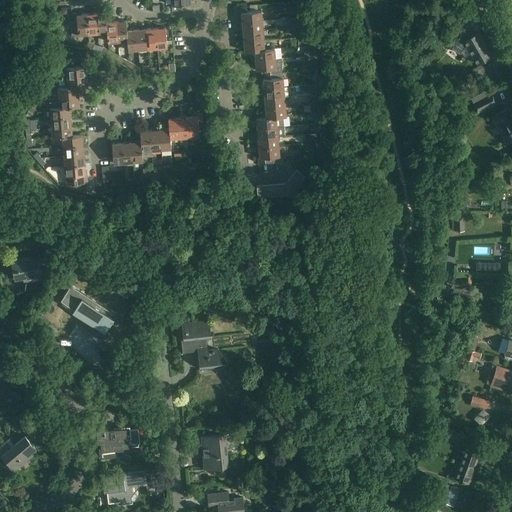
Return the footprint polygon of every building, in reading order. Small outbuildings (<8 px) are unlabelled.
[(241,12),(242,22),(262,20),(261,10),(246,12),(246,7),(239,7),(240,12),(241,12)] [(98,33),(107,32),(106,22),(107,22),(106,12),(96,13),(98,33)] [(78,34),(87,34),(86,14),(76,15),(76,13),(71,14),(72,20),(77,20),(77,28),(71,29),(71,37),(79,37),(78,34)] [(87,34),(98,33),(96,13),(86,14),(87,34)] [(242,22),(243,32),(263,30),(262,20),(242,22)] [(107,42),(117,41),(116,21),(107,22),(106,22),(107,32),(107,42)] [(117,41),(127,40),(126,31),(127,31),(126,21),(116,21),(117,41)] [(308,26),(301,27),(304,44),(311,42),(308,26)] [(165,27),(155,28),(157,48),(167,47),(165,27)] [(155,28),(146,29),(147,49),(157,48),(155,28)] [(146,29),(136,30),(137,50),(147,49),(146,29)] [(127,40),(127,50),(137,50),(136,30),(127,31),(126,31),(127,40)] [(243,32),(244,41),(264,40),(263,30),(243,32)] [(464,32),(452,48),(459,54),(466,44),(477,64),(478,63),(490,56),(491,56),(478,32),(477,33),(477,34),(471,37),(464,32)] [(244,41),(245,51),(264,49),(264,40),(244,41)] [(322,49),(320,41),(313,42),(315,51),(322,49)] [(255,51),(255,60),(275,58),(281,57),(281,48),(274,48),(264,49),(245,51),(255,51)] [(263,69),(264,74),(282,73),(282,63),(276,64),(275,58),(255,60),(256,70),(263,69)] [(66,68),(67,78),(87,76),(86,66),(88,66),(87,61),(81,62),(81,67),(66,68)] [(485,66),(479,69),(483,76),(497,77),(499,76),(495,68),(488,72),(485,66)] [(54,68),(49,77),(53,79),(58,78),(56,68),(54,68)] [(263,79),(264,89),(284,87),(282,73),(264,74),(264,79),(263,79)] [(67,78),(68,87),(78,86),(78,87),(88,86),(87,76),(67,78)] [(53,79),(49,77),(43,87),(47,89),(53,79)] [(58,88),(59,98),(79,96),(78,87),(78,86),(68,87),(58,88)] [(264,89),(265,98),(284,97),(288,96),(288,87),(284,87),(264,89)] [(474,103),(478,112),(496,103),(491,94),(474,103)] [(59,98),(60,107),(60,108),(69,107),(70,107),(79,106),(79,96),(59,98)] [(41,99),(37,97),(30,107),(34,110),(41,99)] [(265,98),(265,108),(285,107),(284,97),(265,98)] [(45,118),(45,119),(70,116),(70,107),(69,107),(60,108),(60,107),(44,109),(45,118)] [(256,118),(256,119),(286,116),(285,107),(265,108),(266,117),(256,118)] [(493,115),(506,142),(511,139),(511,116),(508,108),(493,115)] [(197,116),(187,117),(189,137),(199,136),(198,121),(203,121),(202,114),(197,115),(197,116)] [(51,122),(52,128),(71,126),(70,116),(45,119),(46,121),(47,122),(51,122)] [(286,116),(256,119),(257,128),(284,126),(283,117),(286,116)] [(187,117),(178,118),(180,138),(189,137),(187,117)] [(168,119),(169,129),(170,138),(180,138),(178,118),(168,119)] [(52,138),(62,137),(72,136),(72,135),(71,126),(52,128),(52,138)] [(285,136),(284,126),(257,128),(258,138),(278,136),(285,136)] [(169,129),(159,130),(161,149),(171,148),(170,138),(169,129)] [(150,130),(140,131),(143,161),(143,157),(152,156),(152,150),(150,130)] [(159,130),(150,130),(152,150),(161,149),(159,130)] [(141,141),(131,142),(133,162),(143,161),(140,131),(141,141)] [(62,137),(63,146),(83,145),(82,134),(72,135),(72,136),(62,137)] [(258,138),(259,148),(278,146),(278,136),(258,138)] [(131,142),(122,143),(123,162),(133,162),(131,142)] [(123,162),(122,143),(112,144),(113,163),(123,162)] [(63,146),(64,156),(83,154),(83,145),(63,146)] [(278,146),(259,148),(260,157),(258,157),(258,163),(265,162),(265,163),(282,162),(281,155),(279,155),(278,146)] [(41,158),(37,152),(33,155),(38,161),(41,158)] [(64,156),(65,166),(84,164),(83,154),(64,156)] [(46,163),(41,158),(38,161),(42,166),(46,163)] [(84,164),(65,166),(66,184),(88,183),(87,173),(85,174),(84,164)] [(296,170),(293,175),(302,183),(306,178),(296,170)] [(293,175),(289,179),(298,187),(302,183),(293,175)] [(289,179),(285,184),(291,195),(298,187),(289,179)] [(285,184),(279,184),(280,196),(291,195),(285,184)] [(12,261),(13,270),(15,280),(28,277),(29,280),(43,277),(39,255),(12,261)] [(61,300),(106,329),(115,313),(70,285),(61,300)] [(182,353),(199,351),(200,369),(219,367),(227,361),(218,349),(207,351),(205,338),(210,337),(208,321),(182,324),(184,340),(181,340),(182,353)] [(479,346),(474,354),(482,359),(487,351),(479,346)] [(0,355),(0,378),(13,376),(11,366),(5,367),(3,355),(0,355)] [(511,370),(497,366),(493,377),(489,375),(487,383),(491,384),(491,385),(498,387),(498,384),(511,388),(511,370)] [(470,403),(485,408),(488,400),(472,396),(470,403)] [(18,417),(21,428),(25,433),(33,426),(31,414),(18,417)] [(98,440),(97,440),(97,441),(99,441),(99,449),(114,447),(114,446),(137,443),(136,429),(115,431),(114,429),(105,430),(105,428),(104,428),(104,432),(98,433),(98,440)] [(448,429),(445,435),(453,438),(456,432),(448,429)] [(224,434),(211,436),(202,437),(205,467),(227,465),(224,434)] [(2,455),(8,462),(15,470),(38,451),(25,435),(12,446),(7,441),(0,447),(0,456),(1,457),(2,455)] [(454,478),(458,479),(468,483),(478,454),(465,449),(454,478)] [(120,504),(133,503),(132,502),(130,485),(132,482),(137,481),(137,485),(146,484),(144,471),(102,475),(103,486),(105,486),(106,490),(108,503),(120,501),(120,504)] [(228,491),(217,493),(208,494),(209,507),(218,506),(218,511),(244,511),(242,497),(229,499),(228,491)]
